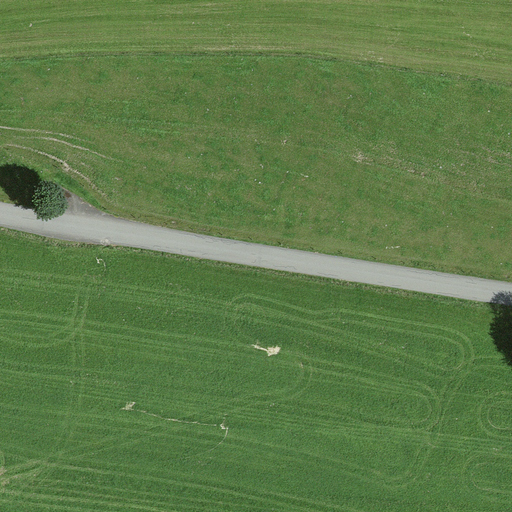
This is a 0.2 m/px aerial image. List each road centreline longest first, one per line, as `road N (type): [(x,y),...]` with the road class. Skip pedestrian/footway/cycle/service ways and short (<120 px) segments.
road 1 (unclassified): [(0,215),(511,302)]
road 2 (track): [(0,161),(82,207),(99,232)]
